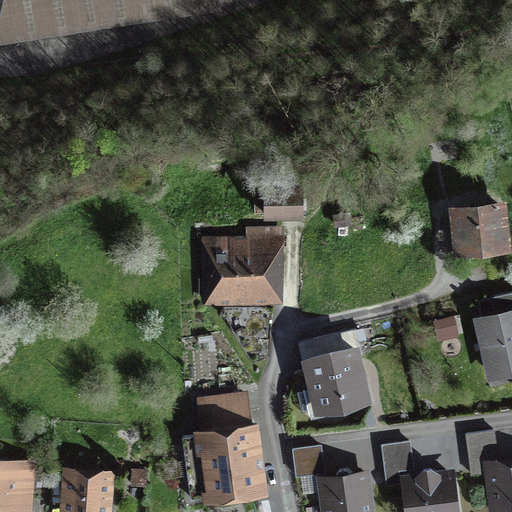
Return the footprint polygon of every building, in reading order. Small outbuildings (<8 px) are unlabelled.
[(13,0),(19,35),(46,31),(41,0),(13,0)] [(41,0),(46,31),(93,22),(89,0),(41,0)] [(207,0),(136,0),(139,15),(189,7),(189,3),(207,0)] [(499,205),(457,209),(461,247),(503,243),(499,205)] [(273,295),(272,238),(214,238),(215,295),(273,295)] [(480,305),(483,319),(480,320),(490,365),(509,361),(510,367),(511,367),(511,311),(508,293),(494,296),(495,302),(480,305)] [(459,309),(432,313),(436,332),(462,327),(459,309)] [(365,397),(354,348),(308,359),(319,407),(365,397)] [(206,414),(256,400),(251,382),(201,395),(206,414)] [(183,436),(191,497),(256,488),(246,410),(203,416),(205,433),(183,436)] [(471,473),(484,471),(483,458),(497,456),(493,429),(466,432),(471,473)] [(398,469),(412,467),(409,440),(382,443),(387,483),(400,481),(398,469)] [(320,444),(293,447),(296,474),(323,471),(320,444)] [(103,511),(107,464),(64,456),(62,478),(69,478),(66,511),(103,511)] [(29,498),(31,468),(7,466),(8,460),(0,459),(0,502),(5,503),(5,497),(29,498)] [(511,511),(511,461),(490,465),(495,511),(511,511)] [(326,511),(369,511),(365,473),(351,475),(351,472),(346,468),(339,469),(336,474),(336,477),(322,479),(326,511)] [(455,511),(450,473),(437,475),(437,473),(431,468),(424,469),(419,475),(419,477),(406,479),(410,511),(455,511)]
